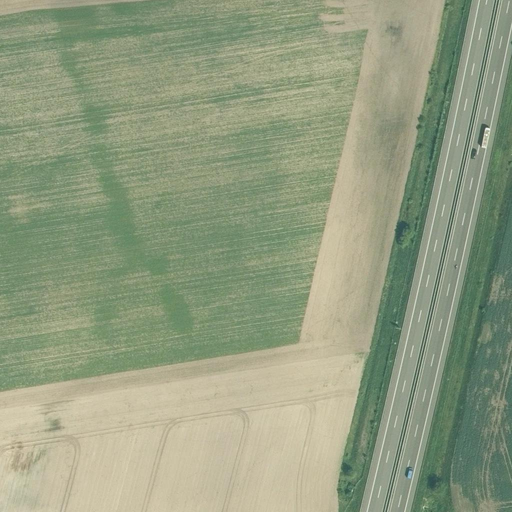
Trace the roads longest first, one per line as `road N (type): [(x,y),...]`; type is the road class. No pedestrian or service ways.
road 1 (motorway): [(486,0),(372,511)]
road 2 (motorway): [(395,511),(508,0)]
